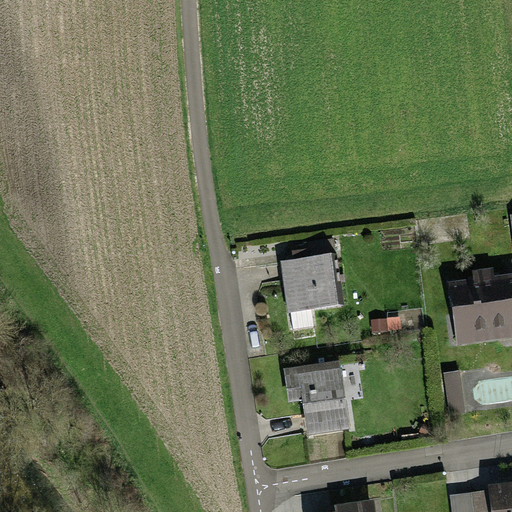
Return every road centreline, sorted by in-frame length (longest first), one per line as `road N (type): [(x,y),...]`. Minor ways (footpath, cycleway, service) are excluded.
road 1 (residential): [(511,449),(253,487)]
road 2 (residential): [(211,232),(253,487)]
road 3 (track): [(191,0),(211,232)]
